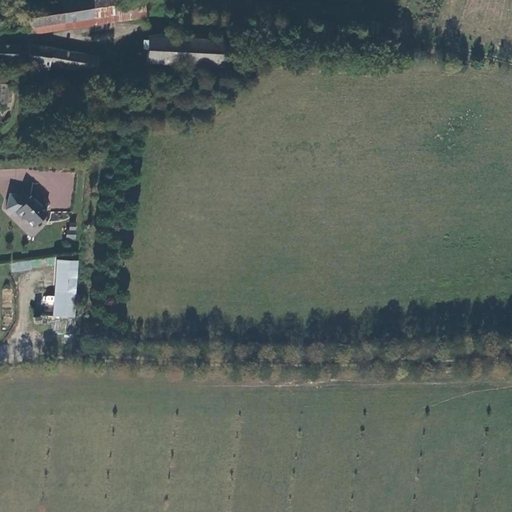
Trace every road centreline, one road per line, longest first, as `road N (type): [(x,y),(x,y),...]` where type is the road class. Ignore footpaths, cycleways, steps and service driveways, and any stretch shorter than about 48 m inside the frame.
road 1 (track): [(511,355),(189,366),(57,356)]
road 2 (track): [(106,34),(157,25),(409,44),(511,62)]
